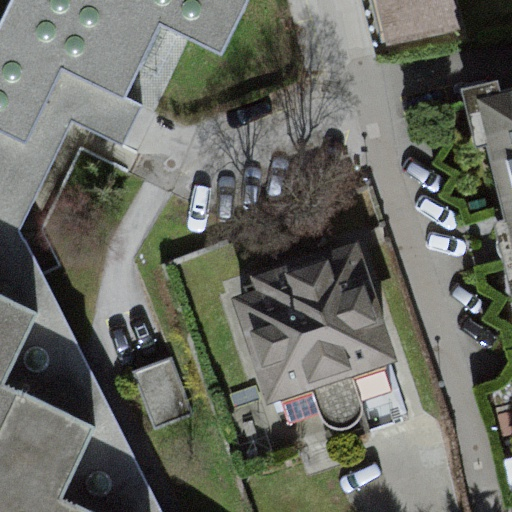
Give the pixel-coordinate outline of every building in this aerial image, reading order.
[(0,511),(160,511),(21,229),(65,133),(132,164),(157,110),(131,98),(159,36),(218,63),(247,0),(17,0),(0,38),(0,511)] [(452,0),(378,0),(388,40),(460,26),(452,0)] [(511,86),(465,98),(495,216),(507,263),(511,279),(511,86)] [(356,246),(233,284),(270,400),(311,387),(352,374),(393,361),(356,246)] [(172,357),(131,372),(152,431),(193,416),(172,357)] [(352,374),(311,387),(321,420),(327,427),(336,430),(342,430),(348,429),(354,425),(358,420),(362,413),(362,406),(362,401),(352,374)]
